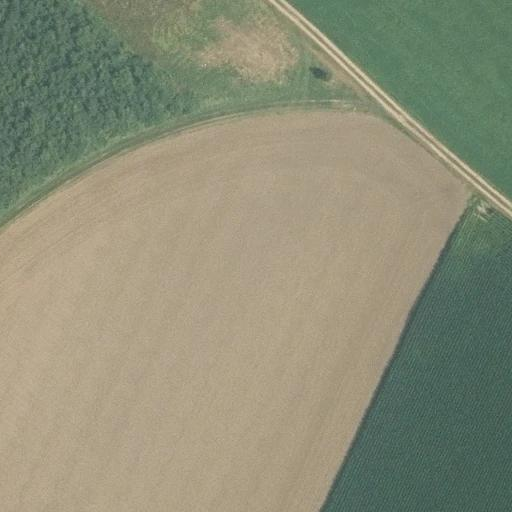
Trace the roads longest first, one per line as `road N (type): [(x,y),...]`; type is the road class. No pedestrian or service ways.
road 1 (track): [(0,224),(85,169),(169,130),(248,110),(394,109)]
road 2 (track): [(394,109),(270,0)]
road 3 (track): [(394,109),(511,210)]
